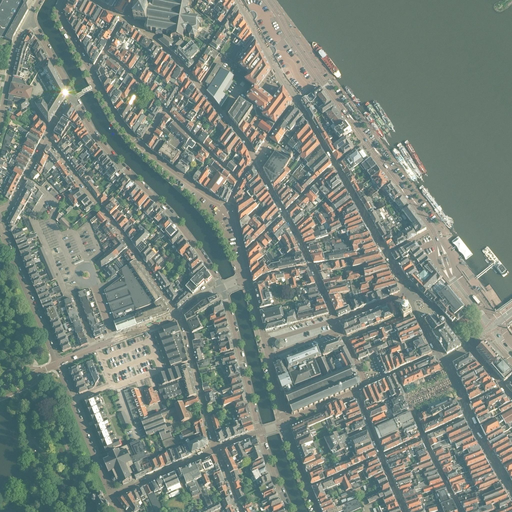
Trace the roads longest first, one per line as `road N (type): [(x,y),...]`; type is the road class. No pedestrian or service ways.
road 1 (tertiary): [(491,327),(450,276),(433,229),(267,0)]
road 2 (unclassified): [(221,288),(169,212),(105,148),(74,97)]
road 3 (residential): [(123,19),(174,57),(254,159)]
road 4 (unclassified): [(259,431),(221,288)]
road 5 (unclassified): [(56,363),(0,230)]
road 6 (residential): [(217,448),(178,314)]
road 7 (residential): [(131,246),(47,138)]
